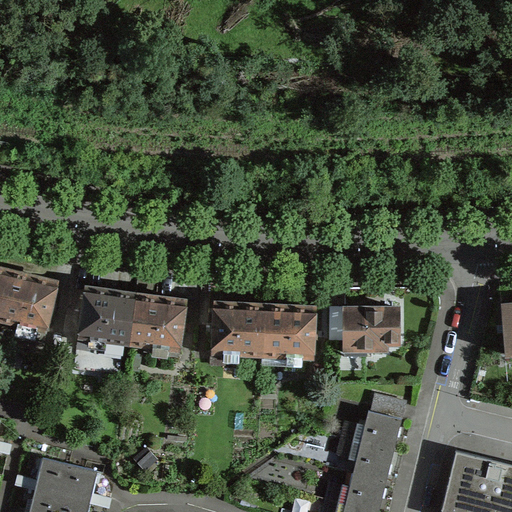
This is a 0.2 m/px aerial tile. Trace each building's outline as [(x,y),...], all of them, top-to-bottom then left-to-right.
[(18,330),(33,333),(35,324),(46,327),(57,281),(27,274),(8,269),(0,302),(0,315),(20,321),(18,330)] [(86,286),(78,347),(89,349),(90,344),(105,346),(106,337),(129,340),(136,293),(103,289),(86,286)] [(153,343),(152,352),(167,354),(168,345),(179,346),(185,300),(155,296),(136,293),(129,340),(153,343)] [(511,352),(511,301),(501,303),(503,325),(505,353),(511,352)] [(223,359),(238,360),(239,350),(263,351),(265,304),(230,303),(215,302),(213,349),(224,350),(223,359)] [(263,351),(287,353),(286,362),(302,363),(302,353),(313,354),(315,307),(286,305),(265,304),(263,351)] [(361,307),(330,307),(329,339),(345,339),(345,352),(366,352),(366,347),(386,347),(386,341),(398,341),(398,307),(361,307)] [(371,410),(368,409),(365,424),(358,422),(354,439),(394,449),(396,438),(405,401),(375,393),(371,410)] [(354,439),(350,456),(356,458),(353,472),(386,480),(389,468),(394,449),(354,439)] [(511,511),(511,461),(508,460),(492,456),(492,458),(455,449),(439,511),(511,511)] [(154,451),(141,462),(149,470),(160,459),(154,451)] [(36,483),(63,490),(70,463),(43,456),(38,475),(36,483)] [(97,469),(70,463),(63,490),(90,496),(92,488),(97,469)] [(343,484),(339,501),(379,510),(381,501),(386,480),(353,472),(350,485),(343,484)] [(41,511),(57,511),(63,490),(36,483),(32,501),(30,509),(41,511)] [(86,511),(90,496),(63,490),(57,511),(86,511)] [(378,511),(379,510),(339,501),(336,511),(378,511)]
